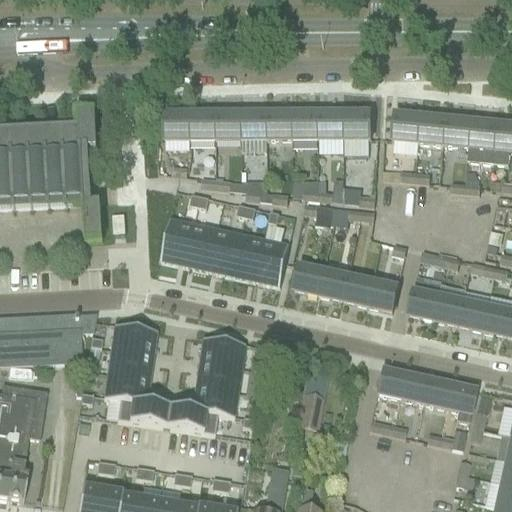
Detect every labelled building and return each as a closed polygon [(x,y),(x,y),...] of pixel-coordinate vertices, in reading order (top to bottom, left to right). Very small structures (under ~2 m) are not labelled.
[(96,154),(96,153),(94,117),(78,118),(79,134),(78,134),(0,138),(0,215),(83,211),(85,247),(101,246),(99,209),(95,210),(94,190),(92,155),(96,154)] [(189,120),(163,120),(163,146),(189,146),(189,120)] [(215,146),(215,120),(189,120),(189,146),(215,146)] [(241,120),(215,120),(215,146),(241,146),(241,120)] [(241,120),(241,146),(241,159),(266,159),(266,146),(266,120),(241,120)] [(292,146),(292,120),(266,120),(266,146),(292,146)] [(318,146),(318,120),(292,120),(292,146),(318,146)] [(318,120),(318,146),(344,146),(344,120),(318,120)] [(344,146),(344,162),(368,162),(368,146),(369,146),(369,120),(344,120),(344,146)] [(417,149),(420,123),(394,121),(392,147),(417,149)] [(443,152),(445,126),(420,123),(417,149),(443,152)] [(468,154),(471,128),(445,126),(443,152),(444,152),(468,154)] [(493,171),(497,131),(471,128),(468,154),(467,169),(478,170),(493,171)] [(511,132),(497,131),(493,171),(506,172),(507,158),(511,158),(511,132)] [(187,176),(172,175),(171,185),(186,186),(187,176)] [(413,190),(414,181),(402,180),(401,189),(413,190)] [(430,192),(431,183),(414,181),(413,190),(430,192)] [(215,197),(215,187),(201,186),(200,196),(215,197)] [(230,189),(215,187),(215,197),(229,198),(230,189)] [(294,188),(292,206),(315,208),(316,198),(316,188),(294,188)] [(240,189),(240,191),(239,199),(246,200),(245,208),(265,211),(266,201),(266,189),(240,189)] [(511,199),(511,189),(501,189),(500,198),(511,199)] [(464,201),(465,191),(451,190),(450,200),(464,201)] [(479,202),(479,196),(480,192),(465,191),(464,201),(479,202)] [(316,198),(315,208),(331,209),(343,210),(343,195),(333,195),(332,200),(316,198)] [(287,202),(266,201),(265,211),(286,213),(287,202)] [(191,202),(189,212),(197,214),(200,204),(191,202)] [(373,214),(374,204),(360,203),(359,213),(373,214)] [(200,204),(197,214),(206,216),(208,205),(200,204)] [(238,212),(236,223),(244,225),(247,214),(238,212)] [(333,233),(335,215),(304,212),(303,222),(316,223),(315,231),(333,233)] [(247,214),(244,225),(252,226),(255,216),(247,214)] [(360,228),(361,218),(335,215),(333,233),(347,234),(348,227),(360,228)] [(373,229),(374,219),(361,218),(360,228),(373,229)] [(270,219),(267,230),(276,232),(278,221),(270,219)] [(124,221),(112,222),(113,241),(125,240),(124,221)] [(169,226),(160,268),(184,273),(193,231),(169,226)] [(193,231),(184,273),(208,278),(217,236),(193,231)] [(217,236),(208,278),(232,283),(241,241),(217,236)] [(241,241),(232,283),(255,289),(265,247),(241,241)] [(265,247),(255,289),(279,294),(288,252),(265,247)] [(405,255),(392,253),(390,261),(403,264),(405,255)] [(511,273),(511,270),(511,262),(501,260),(499,271),(511,273)] [(444,274),(447,264),(435,261),(433,271),(438,272),(444,274)] [(457,277),(459,267),(447,264),(444,274),(457,277)] [(493,284),(495,275),(482,273),(471,270),(469,279),(480,281),(493,284)] [(318,302),(323,277),(298,272),(293,297),(318,302)] [(505,287),(507,278),(495,275),(493,284),(505,287)] [(342,308),(348,283),(323,277),(318,302),(342,308)] [(392,318),(400,282),(375,277),(372,288),(373,288),(367,313),(392,318)] [(373,288),(372,288),(349,283),(349,282),(348,282),(342,308),(367,313),(373,288)] [(432,327),(438,302),(441,288),(416,283),(413,297),(408,322),(432,327)] [(457,333),(463,308),(438,302),(432,327),(457,333)] [(482,338),(487,314),(463,308),(457,333),(482,338)] [(506,344),(511,319),(487,314),(482,338),(506,344)] [(91,339),(95,322),(76,323),(76,322),(73,322),(73,323),(0,326),(0,373),(79,369),(77,340),(91,339)] [(113,332),(109,357),(152,363),(156,338),(113,332)] [(90,345),(89,354),(100,355),(101,346),(90,345)] [(201,345),(197,370),(240,376),(244,352),(201,345)] [(109,357),(106,381),(148,387),(152,363),(109,357)] [(267,358),(264,380),(282,383),(285,361),(267,358)] [(251,369),(249,378),(260,379),(261,371),(251,369)] [(197,370),(194,394),(236,400),(240,376),(197,370)] [(399,407),(404,382),(381,377),(375,401),(380,403),(399,407)] [(106,381),(102,405),(119,408),(145,412),(145,410),(148,387),(106,381)] [(404,382),(399,407),(422,412),(428,388),(404,382)] [(446,417),(451,393),(428,388),(422,412),(446,417)] [(46,401),(26,398),(18,397),(0,393),(0,506),(1,506),(22,510),(26,483),(22,482),(28,447),(39,449),(46,401)] [(469,422),(475,398),(451,393),(446,417),(456,419),(455,427),(467,430),(469,422)] [(190,417),(190,418),(216,422),(233,425),(236,400),(194,394),(190,417)] [(81,401),(80,410),(90,411),(92,403),(81,401)] [(316,439),(322,406),(302,402),(295,435),(316,439)] [(119,408),(116,427),(161,434),(165,434),(168,435),(213,442),(216,422),(190,418),(190,417),(171,414),(168,413),(164,413),(145,410),(145,412),(119,408)] [(485,422),(475,420),(474,420),(471,433),(482,436),(485,422)] [(242,425),(241,434),(251,435),(252,427),(242,425)] [(391,443),(393,433),(370,428),(368,438),(391,443)] [(405,435),(393,433),(391,443),(403,446),(405,435)] [(479,449),(482,436),(471,433),(468,447),(479,449)] [(461,458),(465,439),(454,437),(452,446),(446,445),(440,444),(438,453),(461,458)] [(438,453),(440,444),(428,441),(426,451),(438,453)] [(219,444),(218,465),(244,466),(245,445),(219,444)] [(306,468),(308,446),(297,445),(294,467),(306,468)] [(511,490),(511,464),(506,463),(504,470),(500,488),(511,490)] [(97,469),(95,480),(104,481),(105,470),(97,469)] [(469,471),(464,470),(458,469),(456,482),(467,484),(469,471)] [(105,470),(104,481),(112,482),(114,472),(105,470)] [(135,475),(134,485),(142,487),(144,476),(135,475)] [(280,511),(282,497),(285,477),(269,475),(266,494),(263,511),(280,511)] [(144,476),(142,487),(150,488),(152,477),(144,476)] [(173,480),(172,491),(180,492),(182,482),(173,480)] [(182,482),(180,492),(188,494),(190,483),(182,482)] [(467,485),(467,484),(456,482),(454,494),(470,497),(473,486),(467,485)] [(212,486),(210,497),(218,498),(220,487),(212,486)] [(220,487),(218,498),(227,499),(228,489),(220,487)] [(511,511),(511,490),(500,488),(500,489),(494,511),(511,511)] [(307,511),(310,497),(303,496),(304,491),(299,490),(295,511),(307,511)] [(81,493),(78,511),(98,511),(101,496),(81,493)] [(101,496),(98,511),(117,511),(120,499),(101,496)] [(117,511),(138,511),(139,505),(121,502),(121,499),(120,499),(117,511)]
